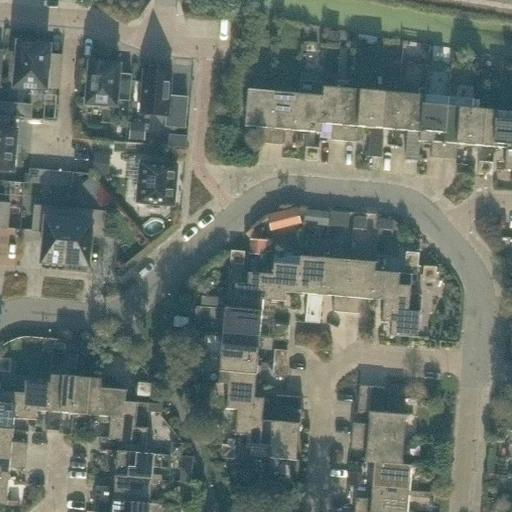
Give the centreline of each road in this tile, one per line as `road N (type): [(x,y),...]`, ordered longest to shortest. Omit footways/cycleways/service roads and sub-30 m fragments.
road 1 (residential): [(0,323),(10,316),(124,316),(267,189),(393,195),(445,227)]
road 2 (residential): [(342,511),(314,490),(325,386),(357,351),(481,366)]
road 3 (residential): [(159,42),(80,18),(0,14)]
road 4 (residential): [(481,366),(477,283),(445,227)]
road 5 (residential): [(466,511),(481,366)]
